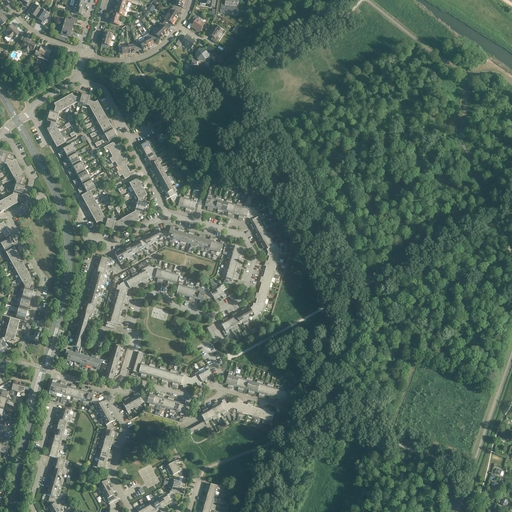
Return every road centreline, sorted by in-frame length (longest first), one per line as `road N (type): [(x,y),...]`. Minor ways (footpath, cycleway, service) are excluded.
road 1 (residential): [(166,215),(240,236),(253,252),(244,297),(212,317)]
road 2 (residential): [(212,317),(160,295),(137,304),(116,390)]
road 3 (residential): [(74,84),(106,93),(166,215)]
road 4 (residential): [(24,346),(42,282),(8,215)]
road 5 (residential): [(131,511),(112,476),(126,428),(113,406),(116,390)]
road 6 (residential): [(191,0),(169,40),(149,52),(90,54)]
road 7 (residential): [(116,390),(142,385),(194,399),(223,377)]
